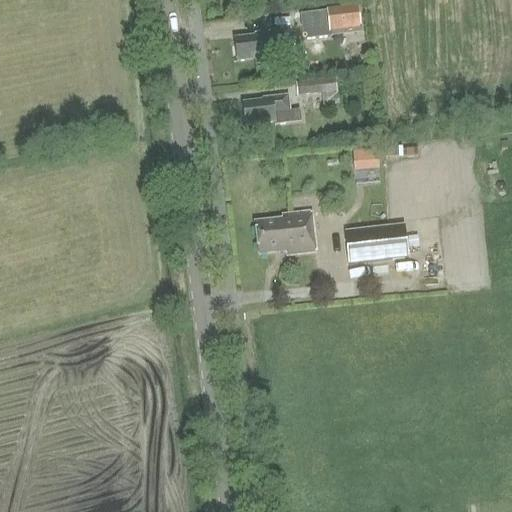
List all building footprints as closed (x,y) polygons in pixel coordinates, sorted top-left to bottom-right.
[(358,10),(299,17),(302,40),(330,37),(329,33),(361,30),(358,10)] [(297,35),(293,35),(280,37),(280,33),(253,37),(254,39),(235,41),(238,62),(266,59),(266,63),(283,61),(282,57),(300,55),(297,35)] [(336,80),(296,84),(297,97),(337,93),(336,80)] [(274,127),(301,124),(300,112),(289,113),(288,98),(262,101),(263,104),(244,106),(246,127),(274,124),(274,127)] [(361,169),(387,167),(386,148),(360,149),(361,169)] [(287,257),(317,253),(312,214),(311,214),(285,217),(285,220),(255,224),(259,257),(287,254),(287,257)] [(345,233),(349,266),(408,259),(404,226),(345,233)]
